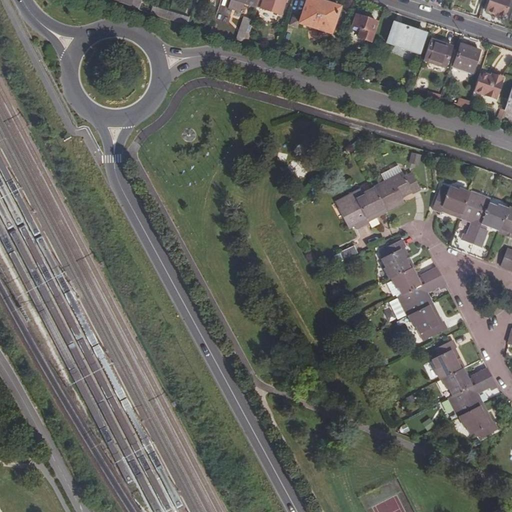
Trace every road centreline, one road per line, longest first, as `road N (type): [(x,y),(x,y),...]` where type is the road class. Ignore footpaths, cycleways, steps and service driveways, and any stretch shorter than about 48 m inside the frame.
road 1 (secondary): [(297,511),(120,185),(111,116)]
road 2 (residential): [(205,55),(511,143)]
road 3 (unclassified): [(0,362),(82,511)]
road 4 (residential): [(511,40),(390,0)]
